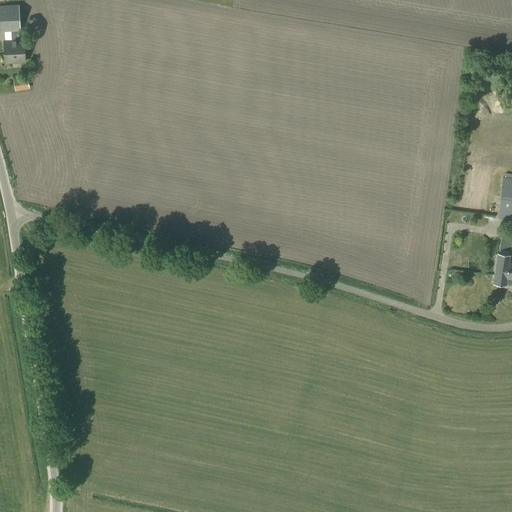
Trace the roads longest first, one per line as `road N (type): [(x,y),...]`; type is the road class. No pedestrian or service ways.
road 1 (unclassified): [(12,221),(70,225),(277,270),(441,320),(511,327)]
road 2 (unclassified): [(56,511),(12,221)]
